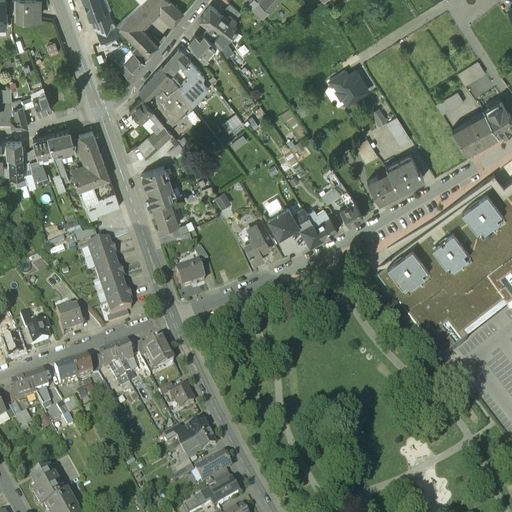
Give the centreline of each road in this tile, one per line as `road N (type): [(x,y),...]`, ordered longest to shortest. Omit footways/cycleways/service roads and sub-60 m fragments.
road 1 (residential): [(479,166),(297,266),(170,313)]
road 2 (residential): [(170,313),(273,511)]
road 3 (residential): [(511,101),(449,3),(360,60)]
road 4 (residential): [(100,113),(170,313)]
road 5 (residential): [(170,313),(0,370)]
road 6 (residential): [(206,0),(120,101),(100,113)]
road 7 (residential): [(59,0),(100,113)]
